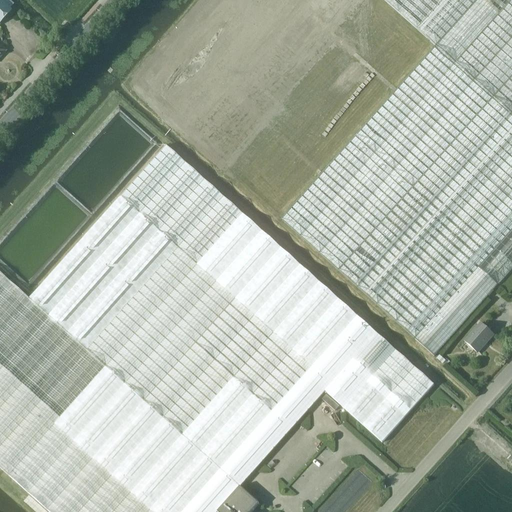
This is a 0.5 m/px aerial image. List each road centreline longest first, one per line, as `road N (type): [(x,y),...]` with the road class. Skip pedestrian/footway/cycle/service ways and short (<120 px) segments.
road 1 (unclassified): [(384,511),(511,367)]
road 2 (tertiary): [(0,128),(114,0)]
